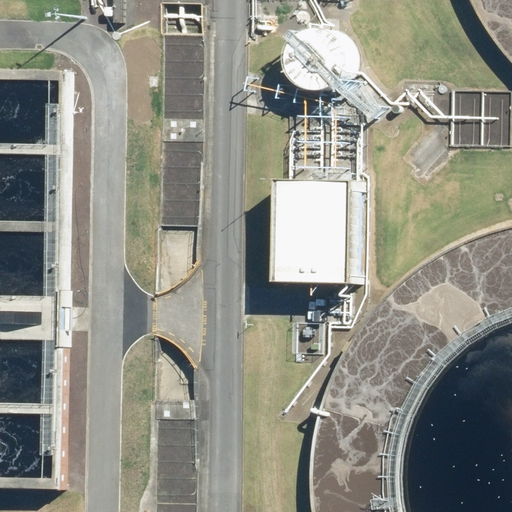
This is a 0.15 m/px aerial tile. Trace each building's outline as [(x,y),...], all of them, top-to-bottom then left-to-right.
[(511,0),(473,0),(475,4),(498,43),(511,59),(511,0)] [(322,101),(328,101),(337,98),(342,96),(347,92),(351,88),(354,83),(357,77),(358,71),(359,65),(358,59),(356,54),(354,48),(350,43),(346,39),(341,36),(336,33),(330,32),(324,31),(318,31),(312,33),(307,35),(302,39),(297,43),(294,48),(291,53),(290,59),(289,65),(289,71),(291,77),(293,82),(296,87),(300,92),(305,95),(310,98),(316,100),(322,101)] [(0,69),(0,492),(69,494),(68,70),(0,69)] [(363,198),(291,197),(291,284),(363,285),(363,198)] [(511,511),(511,231),(507,232),(464,248),(424,271),(389,300),(360,335),(337,375),(321,418),(313,463),(313,509),(313,511),(511,511)]
